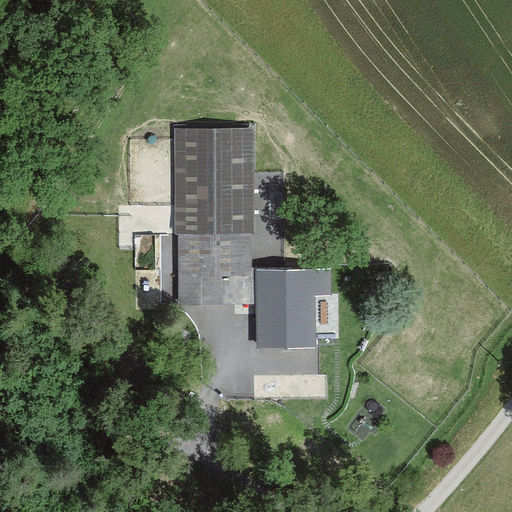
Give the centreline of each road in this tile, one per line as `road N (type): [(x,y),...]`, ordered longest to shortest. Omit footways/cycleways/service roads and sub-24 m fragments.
road 1 (track): [(282,511),(152,437),(0,391)]
road 2 (residential): [(511,402),(423,511)]
